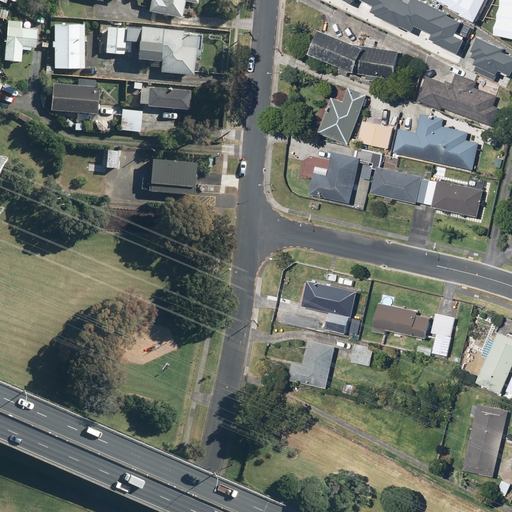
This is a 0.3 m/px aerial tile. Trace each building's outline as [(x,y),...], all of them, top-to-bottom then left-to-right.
[(195,0),(149,0),(147,11),(180,18),(184,1),(195,3),(195,0)] [(362,0),(361,2),(374,8),(371,14),(376,16),(376,18),(459,56),(466,41),(456,37),(463,23),(448,17),(449,15),(415,0),(412,0),(411,5),(399,0),(362,0)] [(487,0),(439,0),(476,21),(487,0)] [(511,37),(511,0),(504,0),(497,34),(511,37)] [(20,21),(5,20),(2,61),(20,62),(20,51),(28,51),(29,47),(33,47),(34,29),(20,28),(20,21)] [(82,68),(83,25),(52,24),(51,67),(82,68)] [(123,55),(125,28),(106,27),(105,54),(123,55)] [(180,30),(127,27),(126,39),(135,40),(134,60),(158,61),(158,71),(192,73),(193,35),(180,35),(180,30)] [(360,48),(320,32),(310,56),(340,69),(338,73),(347,77),(348,73),(353,75),(362,77),(361,80),(377,83),(377,79),(393,82),(398,54),(360,48)] [(511,78),(511,76),(511,57),(502,53),(504,50),(479,39),(472,54),(475,55),(473,59),(477,61),(475,66),(498,77),(500,72),(511,78)] [(435,108),(436,106),(491,127),(499,108),(494,106),(497,97),(448,79),(447,84),(427,77),(417,101),(435,108)] [(98,89),(94,89),(95,80),(76,79),(76,87),(51,86),(49,110),(96,113),(98,89)] [(188,91),(148,88),(147,106),(187,109),(188,91)] [(350,147),(368,98),(346,90),(342,102),(331,98),(317,135),(350,147)] [(141,112),(120,111),(119,130),(139,132),(141,112)] [(400,130),(395,153),(473,171),(479,144),(467,141),(468,133),(441,127),(443,119),(423,115),(419,134),(400,130)] [(393,128),(363,121),(357,145),(388,152),(393,128)] [(117,152),(104,150),(103,167),(116,168),(117,152)] [(330,170),(316,167),(310,196),(350,205),(361,159),(334,153),(330,170)] [(193,164),(148,160),(146,192),(190,195),(193,164)] [(423,177),(379,167),(372,196),(417,206),(417,203),(422,180),(423,178),(423,177)] [(484,191),(423,178),(422,180),(417,203),(417,206),(478,219),(484,191)] [(104,185),(83,183),(82,193),(103,195),(104,185)] [(195,217),(178,216),(176,233),(193,234),(195,217)] [(357,292),(306,281),(300,307),(351,318),(357,292)] [(386,335),(387,331),(426,339),(430,319),(418,317),(419,312),(378,303),(372,333),(386,335)] [(448,359),(458,319),(437,314),(433,332),(438,333),(433,355),(448,359)] [(501,394),(511,368),(511,337),(498,332),(475,383),(501,394)] [(327,390),(337,348),(311,342),(305,366),(294,363),(290,382),(327,390)] [(373,348),(356,344),(352,364),(369,368),(373,348)] [(509,412),(478,405),(463,473),(494,480),(509,412)] [(511,483),(502,479),(496,493),(506,497),(511,483)]
